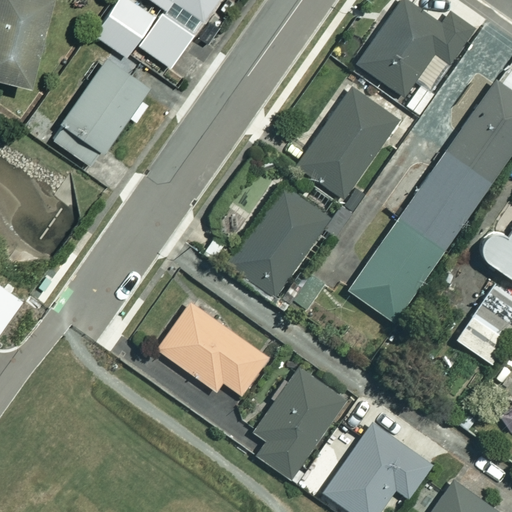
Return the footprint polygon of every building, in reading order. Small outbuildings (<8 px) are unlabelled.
[(75,6),(53,0),(0,0),(0,78),(33,87),(49,25),(69,30),(75,6)] [(156,16),(133,0),(119,0),(95,34),(127,57),(156,16)] [(153,0),(196,29),(216,0),(153,0)] [(444,25),(408,0),(401,0),(358,62),(404,95),(435,51),(451,62),(476,28),(453,12),(444,25)] [(152,84),(109,55),(52,138),(95,167),(152,84)] [(447,150),(492,182),(511,154),(511,88),(497,78),(447,150)] [(398,119),(353,86),(299,163),(344,195),(398,119)] [(399,217),(445,249),(492,182),(447,150),(399,217)] [(330,216),(283,184),(229,263),(276,295),(330,216)] [(445,249),(399,217),(348,288),(394,321),(445,249)] [(511,229),(508,235),(496,226),(477,252),(511,277),(511,229)] [(511,289),(490,277),(451,340),(495,366),(511,337),(511,289)] [(270,357),(191,301),(157,348),(216,390),(223,380),(243,395),(270,357)] [(347,398),(299,365),(254,430),(267,440),(257,454),(291,478),(347,398)] [(433,463),(373,421),(324,491),(353,511),(378,511),(396,487),(410,496),(433,463)] [(499,511),(454,480),(431,511),(499,511)]
